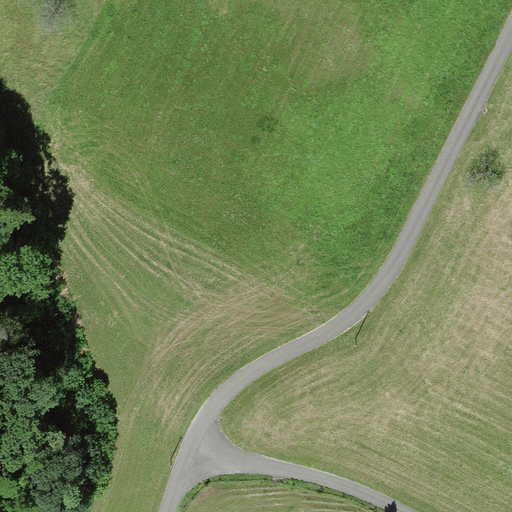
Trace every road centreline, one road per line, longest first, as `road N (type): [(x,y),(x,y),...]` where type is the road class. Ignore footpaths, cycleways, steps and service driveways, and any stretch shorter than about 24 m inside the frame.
road 1 (unclassified): [(195,443),(229,393),(377,298),(511,35)]
road 2 (unclassified): [(195,443),(338,485),(393,511)]
